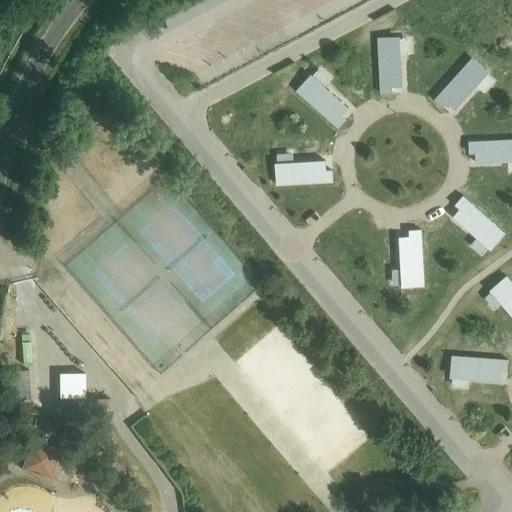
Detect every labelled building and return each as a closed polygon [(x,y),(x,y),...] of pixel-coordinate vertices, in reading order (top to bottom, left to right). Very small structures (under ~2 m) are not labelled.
[(401,58),(398,59),(397,38),(378,39),(381,94),(392,93),(392,87),(402,87),(401,58)] [(474,87),(472,85),(486,70),(472,57),(435,98),(438,101),(444,106),(448,102),(455,108),(474,87)] [(327,89),(325,91),(310,77),(297,91),(338,128),(346,119),(342,115),(348,108),(327,89)] [(505,162),(504,159),(511,158),(511,139),(469,141),(469,144),(470,153),(476,153),(476,163),(505,162)] [(296,161),(297,164),(276,165),(277,184),(332,181),(331,169),(325,170),(325,160),(296,161)] [(474,235),(476,233),(492,246),(504,232),(463,196),(455,204),(460,208),(453,216),(474,235)] [(401,265),(404,265),(405,285),(424,284),(421,229),(410,230),(410,236),(400,236),(401,265)] [(511,282),(508,278),(494,290),(507,306),(504,308),(511,316),(511,282)] [(452,356),(451,375),(471,377),(471,380),(500,382),(500,372),(506,372),(507,360),(452,356)] [(305,365),(287,370),(290,381),(308,376),(305,365)] [(316,380),(299,392),(308,403),(324,391),(316,380)] [(181,391),(184,404),(206,397),(203,385),(181,391)] [(241,403),(223,413),(236,435),(254,424),(241,403)] [(37,419),(35,434),(57,438),(59,423),(37,419)] [(61,448),(30,440),(23,469),(52,478),(61,448)] [(260,469),(268,476),(281,461),(273,454),(260,469)] [(333,468),(340,479),(356,469),(350,458),(333,468)] [(376,487),(397,470),(391,462),(369,479),(376,487)] [(198,489),(199,509),(207,509),(207,489),(198,489)]
